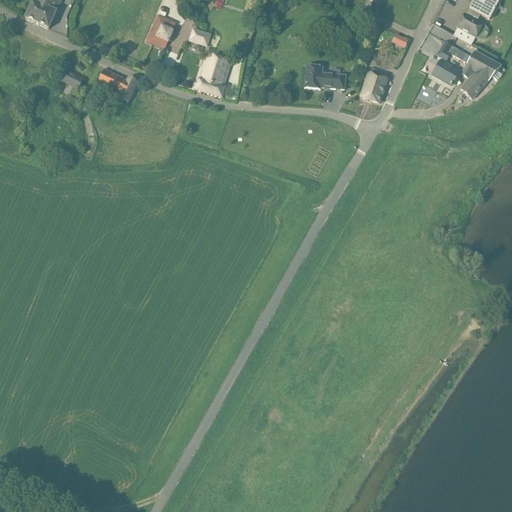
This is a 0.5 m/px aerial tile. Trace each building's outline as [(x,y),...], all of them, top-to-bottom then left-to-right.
[(33,0),(33,2),(32,2),(25,19),(49,30),(57,13),(62,0),(33,0)] [(474,0),(470,10),(484,18),(490,21),(501,0),(474,0)] [(439,28),(444,16),(439,14),(435,26),(439,28)] [(486,39),(489,34),(489,33),(488,30),(484,26),(483,26),(464,16),(461,23),(458,24),(457,26),(457,28),(457,30),(475,40),(476,39),(477,39),(482,41),(484,40),(486,39)] [(158,17),(147,43),(165,51),(177,25),(158,17)] [(193,30),(189,43),(207,49),(211,36),(193,30)] [(405,49),(408,42),(403,39),(399,46),(405,49)] [(446,63),(450,56),(462,62),(466,56),(452,48),(444,43),(436,58),(446,63)] [(475,74),(474,75),(460,90),(472,101),(486,86),(502,68),(475,53),(460,75),(468,80),(473,72),(475,74)] [(222,100),(225,89),(224,88),(230,66),(207,59),(201,81),(198,80),(195,92),(222,100)] [(440,62),(432,77),(451,88),(459,73),(440,62)] [(68,69),(64,66),(58,78),(62,80),(56,90),(71,99),(72,98),(76,101),(80,94),(77,93),(84,81),(66,71),(68,69)] [(306,68),(304,90),(320,91),(320,89),(344,92),(345,78),(321,75),(322,70),(306,68)] [(138,83),(128,79),(127,81),(104,70),(97,85),(120,96),(118,100),(128,104),(138,83)] [(387,81),(368,75),(360,99),(379,106),(387,81)]
